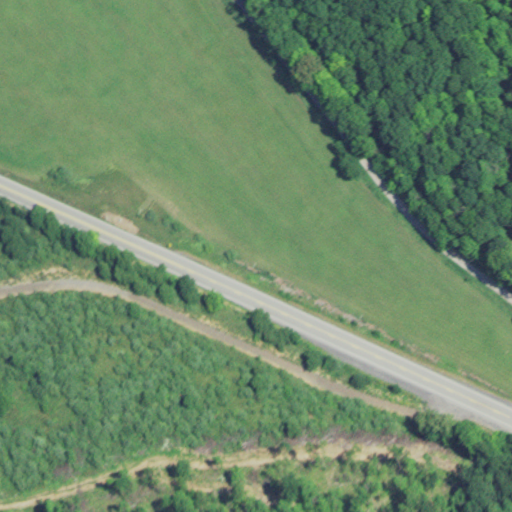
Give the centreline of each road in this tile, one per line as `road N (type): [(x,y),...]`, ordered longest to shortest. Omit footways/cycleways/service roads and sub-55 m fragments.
road 1 (primary): [(511,415),(0,180)]
road 2 (residential): [(511,293),(405,211),(240,0)]
